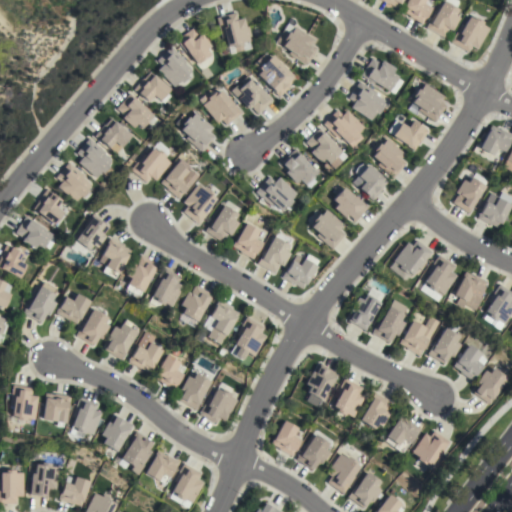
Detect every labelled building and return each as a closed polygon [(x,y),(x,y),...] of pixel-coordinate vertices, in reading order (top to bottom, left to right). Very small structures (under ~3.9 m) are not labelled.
[(400,0),(396,8),(388,3),(387,4),(380,0),(400,0)] [(424,0),(422,4),(429,8),(420,24),(408,17),(408,16),(400,11),(406,0),(424,0)] [(457,10),(453,15),(458,18),(450,31),(447,29),(442,37),(424,27),(432,14),(434,15),(442,1),(457,10)] [(215,18),(234,12),(236,20),(242,18),(244,27),(247,26),(249,36),(247,37),(248,41),(240,43),(242,50),(233,52),(231,45),(226,47),(223,38),(220,38),(215,18)] [(475,49),(470,46),(466,52),(449,42),(460,23),(462,25),(467,17),(472,20),(473,18),(481,22),(480,24),(487,29),(475,49)] [(313,39),(309,45),(315,49),(304,65),(287,54),(289,51),(280,46),(283,41),(281,40),(286,32),(289,33),(293,27),(313,39)] [(191,28),(197,36),(200,33),(209,46),(204,49),(208,54),(195,64),(185,51),(184,52),(175,40),(191,28)] [(156,70),(160,66),(155,60),(170,46),(184,61),(182,63),(189,71),(185,74),(186,76),(180,83),(178,81),(172,87),(156,70)] [(289,75),(290,75),(294,79),(287,86),(288,87),(277,97),(260,79),(263,75),(256,68),(270,55),(289,75)] [(359,75),(370,58),(377,62),(376,63),(378,64),(380,60),(393,69),(390,73),(396,77),(386,91),(373,82),(372,84),(359,75)] [(141,78),(142,78),(148,71),(168,89),(165,92),(169,96),(162,104),(158,100),(158,101),(152,95),(146,102),(131,89),(141,78)] [(256,114),(251,108),(251,107),(250,106),(247,109),(229,90),(236,84),(238,86),(241,83),(239,81),(241,80),(240,78),(242,76),(244,77),(246,75),(260,90),(260,89),(271,100),(256,114)] [(349,107),(353,102),(347,98),(358,81),(375,93),(374,95),(382,101),(378,105),(381,107),(376,115),(374,113),(369,120),(349,107)] [(442,97),(439,102),(445,106),(433,122),(416,111),(418,108),(410,102),(413,98),(411,97),(416,89),(418,90),(423,83),(442,97)] [(197,100),(203,95),(205,98),(213,92),(214,94),(218,90),(225,98),(227,96),(240,113),(225,125),(220,120),(215,123),(200,105),(201,105),(197,100)] [(128,93),(140,103),(138,105),(155,120),(150,126),(145,122),(139,128),(135,124),(131,128),(120,118),(123,115),(115,108),(128,93)] [(321,124),(335,110),(340,115),(345,110),(361,127),(356,133),(361,138),(351,148),(346,143),(345,144),(338,137),(336,139),(321,124)] [(184,138),(186,136),(179,130),(182,126),(180,124),(186,117),(188,118),(193,112),(211,128),(207,132),(213,137),(200,152),(184,138)] [(103,124),(103,125),(110,118),(127,134),(130,136),(114,153),(108,147),(107,148),(93,136),(103,124)] [(406,128),(411,120),(426,131),(418,143),(417,142),(412,150),(390,135),(399,123),(406,128)] [(477,148),(490,125),(498,130),(498,129),(511,135),(502,152),(495,148),(491,155),(477,148)] [(318,128),(329,139),(327,140),(339,151),(334,156),(340,161),(333,169),(322,159),(319,162),(308,152),(311,149),(304,142),(318,128)] [(76,162),(80,158),(75,153),(88,138),(103,152),(101,154),(109,161),(105,165),(111,170),(105,177),(99,172),(94,178),(76,162)] [(403,154),(399,159),(404,163),(391,179),(375,165),(377,163),(370,156),(374,152),(372,150),(378,143),(380,145),(385,139),(403,154)] [(511,164),(503,160),(511,144),(511,164)] [(154,181),(149,177),(144,183),(129,170),(143,153),(145,155),(151,148),(155,152),(156,149),(164,156),(162,157),(169,163),(154,181)] [(283,173),(286,170),(279,163),(293,149),(304,161),(303,162),(315,175),(305,185),(303,183),(302,184),(297,180),(293,183),(283,173)] [(56,187),(60,183),(54,177),(68,162),(83,176),(81,178),(89,185),(85,189),(87,191),(81,198),(79,196),(73,203),(56,187)] [(176,162),(186,171),(187,169),(195,176),(181,193),(177,199),(165,189),(166,188),(159,183),(162,179),(176,162)] [(371,200),(357,188),(362,182),(356,176),(366,164),(386,182),(380,189),(381,189),(371,200)] [(254,192),(267,177),(272,182),(277,178),(294,193),(288,200),(290,201),(284,208),(282,206),(279,211),(271,204),(269,206),(254,192)] [(461,180),(466,183),(469,177),(483,186),(475,199),(476,200),(467,214),(450,203),(455,196),(456,197),(457,195),(453,193),(461,180)] [(197,225),(181,212),(186,207),(181,202),(196,184),(202,190),(204,187),(211,194),(210,195),(214,199),(208,206),(210,208),(197,225)] [(342,187),(354,198),(355,197),(366,207),(353,222),(346,216),(344,218),(332,208),(335,204),(331,200),(342,187)] [(37,212),(36,213),(32,209),(37,201),(36,201),(45,189),(60,200),(54,207),(62,213),(52,225),(37,212)] [(497,197),(497,198),(509,205),(504,215),(505,216),(506,214),(510,216),(506,222),(501,220),(497,228),(489,224),(488,225),(475,218),(488,193),(497,197)] [(228,236),(225,233),(223,235),(224,236),(220,242),(203,231),(212,217),(213,218),(222,205),(236,215),(232,220),(237,223),(228,236)] [(342,225),(338,229),(343,234),(330,249),(315,236),(316,234),(309,227),(313,223),(311,221),(317,214),(319,215),(324,209),(342,225)] [(83,227),(82,226),(92,214),(102,221),(103,220),(106,223),(105,224),(108,226),(106,227),(101,234),(104,236),(95,248),(91,245),(86,251),(73,240),(83,227)] [(20,241),(23,237),(20,236),(20,237),(14,233),(24,216),(37,224),(36,225),(50,235),(50,236),(54,239),(48,249),(43,246),(41,248),(36,245),(33,249),(20,241)] [(257,231),(253,239),(260,243),(251,259),(239,251),(231,246),(244,223),(257,231)] [(256,263),(272,236),(273,237),(276,232),(290,240),(283,250),(289,254),(281,266),(277,264),(276,266),(277,266),(273,273),(256,263)] [(121,245),(120,246),(128,251),(125,257),(116,274),(102,267),(103,265),(97,261),(100,255),(99,255),(108,239),(121,245)] [(405,242),(410,246),(415,240),(430,252),(417,269),(415,267),(409,275),(405,272),(403,273),(396,268),(397,266),(391,261),(405,242)] [(17,261),(25,265),(18,278),(0,268),(0,253),(5,244),(21,253),(17,261)] [(317,261),(314,266),(315,267),(312,271),(315,273),(311,278),(309,276),(301,289),(293,284),(293,285),(280,277),(294,255),(303,260),(307,254),(317,261)] [(441,295),(440,295),(435,302),(418,290),(428,275),(425,272),(437,254),(454,266),(449,272),(454,275),(441,295)] [(157,265),(149,278),(148,277),(140,292),(139,292),(137,295),(135,296),(125,290),(124,288),(126,285),(125,284),(128,278),(124,275),(131,263),(135,265),(136,262),(135,262),(139,255),(157,265)] [(169,308),(162,304),(161,306),(152,301),(154,299),(149,296),(154,287),(151,285),(161,267),(179,277),(175,283),(181,286),(169,308)] [(463,304),(461,307),(454,303),(457,298),(451,295),(463,272),(472,276),(472,275),(485,282),(477,296),(480,298),(473,310),(463,304)] [(1,291),(9,294),(3,308),(0,306),(0,281),(4,283),(1,291)] [(53,295),(50,300),(55,303),(47,316),(44,314),(39,323),(21,313),(29,299),(31,300),(39,286),(39,287),(42,282),(55,289),(52,294),(53,295)] [(497,284),(511,293),(511,298),(510,301),(511,302),(511,308),(502,324),(495,320),(493,322),(486,317),(487,314),(483,311),(488,303),(485,302),(497,284)] [(185,292),(189,294),(193,285),(211,295),(204,308),(202,308),(194,322),(179,314),(183,308),(178,305),(185,292)] [(78,320),(77,320),(75,324),(68,319),(67,320),(54,313),(58,307),(64,297),(71,301),(76,294),(89,301),(78,320)] [(347,321),(352,312),(349,310),(356,297),(361,300),(364,294),(379,303),(370,317),(371,318),(363,331),(347,321)] [(396,336),(392,334),(387,343),(370,333),(378,320),(379,321),(392,299),(405,307),(401,314),(402,315),(399,321),(403,323),(396,336)] [(233,321),(232,320),(218,344),(205,337),(208,331),(200,326),(216,300),(229,308),(237,313),(233,321)] [(100,339),(97,337),(92,346),(74,335),(83,321),(83,322),(91,309),(106,318),(103,323),(108,326),(100,339)] [(251,356),(244,352),(243,354),(235,349),(236,347),(232,344),(237,336),(234,334),(245,316),(262,327),(258,333),(263,336),(251,356)] [(436,322),(418,356),(405,349),(405,348),(397,343),(410,320),(422,327),(427,317),(436,322)] [(112,327),(117,329),(120,323),(135,332),(127,345),(128,346),(119,360),(103,350),(104,348),(108,341),(105,339),(112,327)] [(451,357),(448,355),(442,364),(426,354),(434,341),(435,341),(443,328),(457,336),(454,342),(459,345),(451,357)] [(127,362),(130,357),(129,357),(144,331),(154,337),(150,344),(160,350),(147,373),(139,368),(139,369),(127,362)] [(479,353),(474,361),(481,366),(470,380),(459,372),(459,371),(452,366),(467,344),(479,353)] [(165,354),(178,363),(174,370),(181,374),(174,384),(175,385),(172,390),(160,383),(160,382),(151,377),(154,373),(165,354)] [(336,374),(328,387),(327,387),(319,400),(305,392),(308,386),(303,384),(310,371),(314,373),(318,364),(336,374)] [(472,392),(478,385),(475,382),(484,370),(488,373),(492,368),(505,378),(496,391),(497,392),(488,405),(472,392)] [(186,376),(191,379),(194,373),(209,382),(201,395),(202,395),(194,410),(176,400),(182,391),(178,389),(186,376)] [(351,417),(343,413),(339,421),(331,417),(335,409),(331,407),(336,398),(333,396),(343,378),(360,388),(357,394),(362,397),(351,417)] [(32,420),(24,418),(23,421),(14,419),(15,417),(9,416),(11,407),(7,406),(11,385),(31,388),(30,395),(36,396),(32,420)] [(208,396),(210,397),(215,389),(220,391),(221,389),(229,394),(228,396),(235,400),(223,421),(218,418),(214,423),(197,414),(208,396)] [(389,403),(384,412),(387,414),(379,427),(375,424),(372,429),(357,420),(365,407),(364,406),(373,392),(389,403)] [(61,423),(61,427),(54,426),(55,422),(40,419),(43,401),(42,401),(43,393),(52,395),(52,394),(68,396),(63,423),(61,423)] [(97,418),(100,419),(97,426),(94,425),(91,435),(83,432),(80,438),(72,435),(73,431),(74,428),(69,427),(72,417),(70,416),(77,397),(96,404),(93,410),(99,413),(97,418)] [(382,440),(384,438),(383,437),(395,420),(395,419),(398,415),(405,420),(406,419),(418,428),(400,452),(397,452),(382,440)] [(106,421),(109,423),(113,417),(114,416),(131,425),(123,439),(122,438),(114,452),(99,443),(102,438),(98,435),(106,421)] [(296,428),(292,436),(299,440),(290,456),(277,449),(277,448),(270,443),(282,421),(296,428)] [(122,469),(114,464),(127,445),(126,444),(134,431),(151,442),(145,451),(148,453),(140,464),(142,465),(136,475),(128,469),(130,466),(126,463),(122,469)] [(422,433),(427,437),(431,431),(448,442),(436,460),(433,458),(428,466),(423,463),(422,465),(414,459),(415,457),(409,452),(422,433)] [(327,444),(323,449),(328,452),(319,464),(316,462),(311,470),(294,459),(303,447),(304,448),(313,434),(327,444)] [(155,450),(163,455),(164,454),(177,462),(173,468),(172,467),(162,484),(156,480),(155,481),(142,473),(155,450)] [(338,453),(345,458),(346,456),(354,462),(353,464),(357,467),(351,475),(354,477),(342,494),(325,482),(329,476),(324,473),(338,453)] [(55,491),(48,490),(47,497),(29,494),(31,474),(33,474),(35,465),(40,465),(41,463),(50,464),(49,466),(58,467),(55,491)] [(189,503),(188,503),(185,508),(167,498),(170,492),(169,491),(174,483),(171,481),(182,463),(199,473),(195,479),(201,482),(189,503)] [(21,496),(15,496),(15,504),(0,503),(0,473),(4,473),(4,470),(13,470),(13,473),(22,473),(21,496)] [(371,502),(368,500),(362,508),(346,497),(355,484),(356,485),(365,472),(379,482),(375,487),(379,490),(371,502)] [(57,499),(59,494),(63,482),(71,485),(74,477),(88,482),(81,502),(79,506),(71,503),(71,504),(57,499)] [(83,511),(93,493),(100,497),(101,495),(110,499),(108,501),(113,504),(109,511),(83,511)] [(394,511),(395,511),(374,511),(387,495),(399,504),(394,511)] [(278,511),(252,511),(255,508),(258,510),(263,502),(278,511)]
